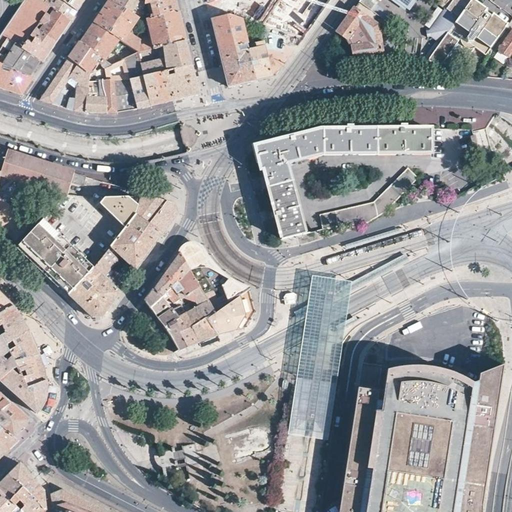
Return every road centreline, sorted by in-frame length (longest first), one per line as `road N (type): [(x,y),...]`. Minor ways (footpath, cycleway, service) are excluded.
road 1 (residential): [(217,173),(236,234),(272,258),(265,322),(220,350),(171,364),(100,338)]
road 2 (secondary): [(239,141),(311,115),(455,94)]
road 3 (secondary): [(220,106),(105,130),(25,110)]
road 4 (secondary): [(455,94),(372,89),(271,101)]
road 5 (secondary): [(0,140),(101,171),(176,162)]
road 6 (tertiary): [(100,338),(92,360),(103,420),(157,495)]
road 7 (tertiary): [(200,196),(177,242),(100,338)]
road 8 (residential): [(100,338),(0,249)]
road 9 (residential): [(53,431),(62,465),(148,511)]
road 10 (residential): [(53,431),(82,427),(131,484),(157,495)]
road 11 (residential): [(25,110),(95,0)]
road 12 (residential): [(271,101),(347,0)]
